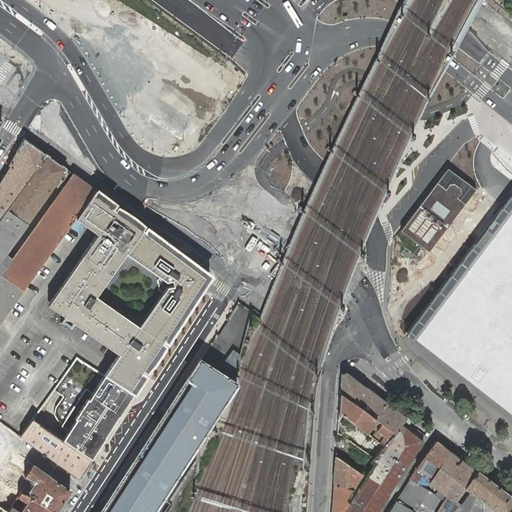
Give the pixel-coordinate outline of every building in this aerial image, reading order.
[(448,168),(401,230),(429,251),(476,189),(448,168)] [(114,203),(110,200),(95,189),(74,218),(90,229),(98,234),(48,305),(121,356),(142,370),(147,373),(202,289),(197,286),(197,273),(200,268),(147,227),(143,232),(140,230),(143,227),(135,220),(125,212),(116,207),(113,210),(110,208),(112,206),(114,203)] [(511,191),(509,195),(404,335),(511,419),(511,191)] [(209,275),(200,268),(197,273),(197,286),(202,289),(210,276),(210,275),(209,275)] [(142,370),(121,356),(113,367),(106,376),(133,394),(140,384),(144,376),(140,373),(142,370)] [(200,360),(100,511),(153,511),(237,384),(200,360)] [(340,393),(353,403),(366,387),(346,371),(341,373),(340,393)] [(91,459),(133,394),(106,376),(63,441),(91,459)] [(366,387),(353,403),(374,418),(385,402),(366,387)] [(374,418),(353,403),(340,393),(339,412),(366,432),(369,428),(375,419),(374,418)] [(385,402),(374,418),(375,419),(382,423),(395,432),(401,424),(406,418),(385,402)] [(381,442),(385,445),(395,432),(382,423),(377,430),(385,436),(381,442)] [(422,441),(401,424),(395,432),(385,445),(374,457),(371,461),(374,463),(365,477),(357,491),(343,511),(376,511),(422,442),(422,441)] [(436,511),(445,496),(454,501),(476,471),(436,441),(435,441),(389,511),(436,511)] [(352,490),(362,474),(335,456),(333,484),(352,490)] [(445,496),(436,511),(507,511),(511,505),(511,497),(476,471),(454,501),(445,496)] [(343,511),(357,491),(352,490),(333,484),(331,511),(343,511)]
